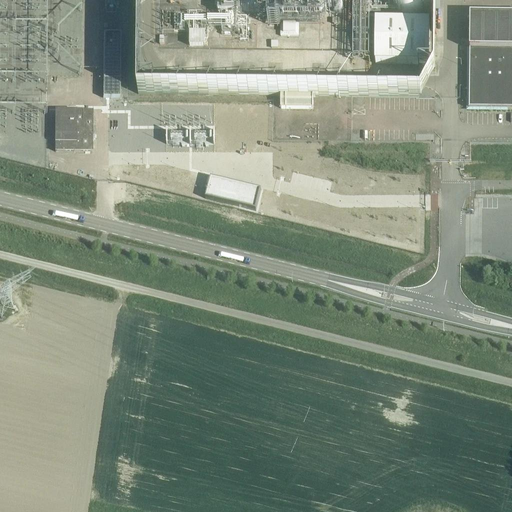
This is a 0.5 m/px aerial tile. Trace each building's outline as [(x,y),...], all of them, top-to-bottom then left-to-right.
[(431,1),(431,0),(391,0),(391,1),(392,5),(394,8),(396,11),(399,13),(403,16),(407,17),(410,17),(414,17),(417,16),(421,15),(425,12),(428,9),(430,5),(431,1)] [(472,108),(511,108),(511,14),(475,14),(475,49),(472,49),(472,108)] [(434,21),(380,20),(379,63),(433,64),(434,21)] [(207,32),(192,32),(191,45),(206,46),(207,32)] [(121,34),(105,33),(104,98),(120,98),(121,34)] [(313,110),(313,101),(281,101),(281,110),(313,110)] [(55,152),(92,153),(92,112),(76,112),(55,111),(55,143),(55,152)] [(210,179),(205,200),(228,205),(256,212),(261,191),(233,184),(210,179)]
